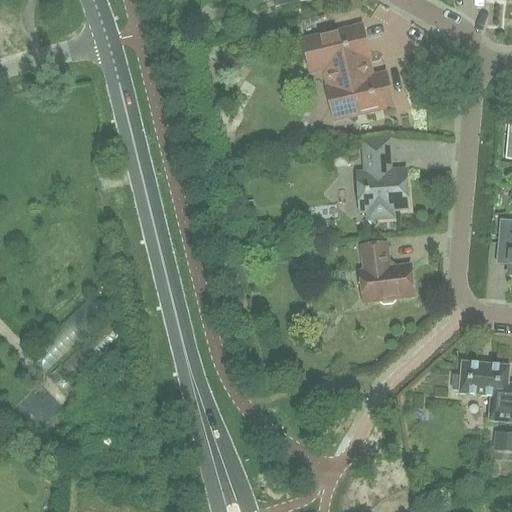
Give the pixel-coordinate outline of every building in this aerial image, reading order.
[(273,0),(276,8),(309,0),(273,0)] [(334,34),(332,25),(318,28),(320,38),(303,42),(310,73),(326,69),(330,89),(326,89),(334,121),(394,106),(387,75),(371,79),(367,59),(370,58),(363,27),(334,34)] [(367,220),(393,219),(393,211),(409,210),(406,171),(397,172),(390,171),(388,142),(364,144),(366,174),(358,174),(361,213),(367,212),(367,220)] [(511,221),(500,221),(498,248),(511,249),(509,277),(511,277),(511,221)] [(396,267),(389,262),(387,245),(361,248),(364,271),(360,272),(364,304),(379,302),(383,306),(393,305),(397,300),(415,298),(411,266),(396,267)] [(480,365),(462,363),(461,378),(454,377),(452,392),(460,392),(459,395),(491,398),(489,423),(511,424),(511,385),(509,385),(510,368),(491,366),(491,365),(480,364),(480,365)]
